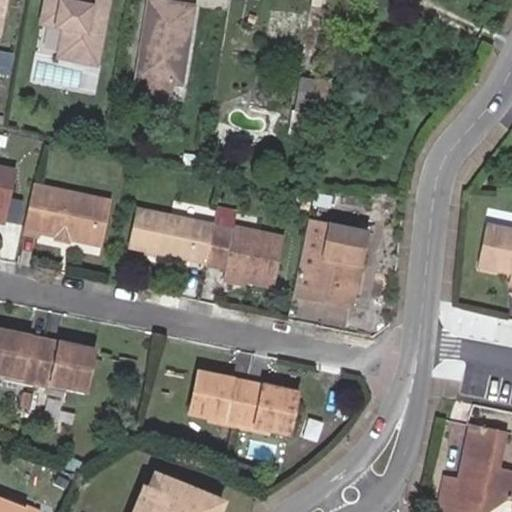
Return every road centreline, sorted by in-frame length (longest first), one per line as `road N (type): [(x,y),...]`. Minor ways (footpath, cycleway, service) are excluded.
road 1 (residential): [(0,282),(417,367)]
road 2 (residential): [(422,344),(436,171),(511,68)]
road 3 (residential): [(374,501),(397,473),(417,367)]
road 4 (residential): [(417,367),(349,465)]
